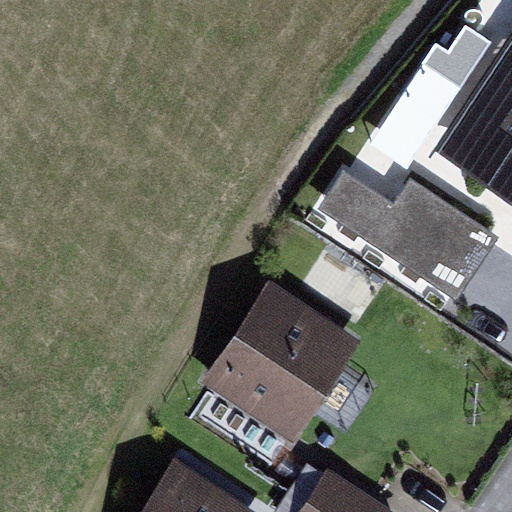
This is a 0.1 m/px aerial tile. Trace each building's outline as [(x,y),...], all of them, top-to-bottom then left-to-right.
[(511,39),(438,153),(511,201),(511,39)] [(395,203),(344,170),(319,209),(456,298),(497,236),(411,179),(395,203)] [(362,340),(269,279),(201,382),(294,443),(362,340)] [(257,511),(174,457),(138,511),(257,511)] [(395,511),(327,468),(298,511),(395,511)]
